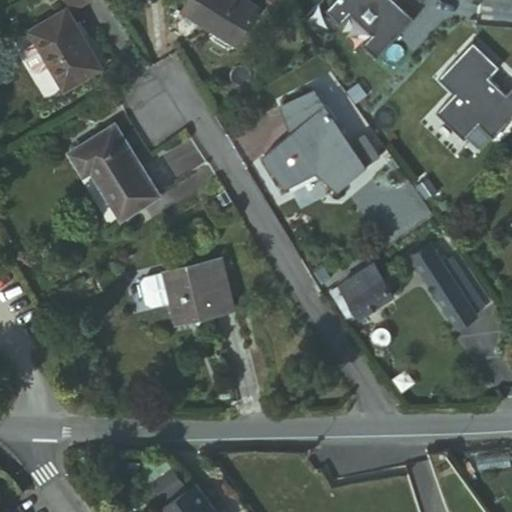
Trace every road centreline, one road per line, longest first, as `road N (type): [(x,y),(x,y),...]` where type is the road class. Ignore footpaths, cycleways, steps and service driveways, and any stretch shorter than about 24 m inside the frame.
road 1 (residential): [(384,429),(163,69)]
road 2 (tertiary): [(384,429),(32,428)]
road 3 (tertiary): [(511,424),(384,429)]
